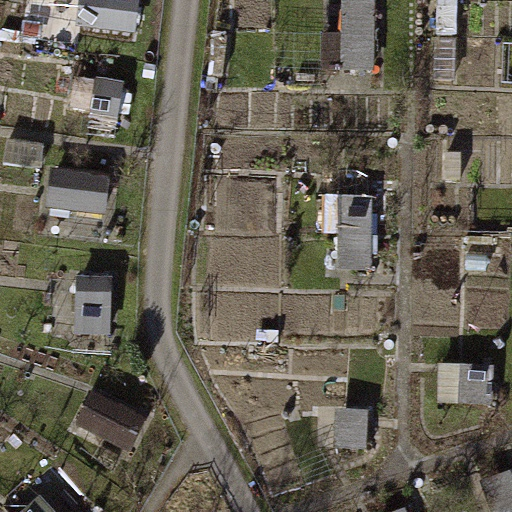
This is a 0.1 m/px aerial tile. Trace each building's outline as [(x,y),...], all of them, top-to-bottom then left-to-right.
[(91,0),(91,28),(143,29),(143,0),(91,0)] [(379,68),(380,0),(349,0),(347,67),(379,68)] [(111,209),(112,182),(56,180),(56,207),(111,209)] [(341,269),(376,269),(377,197),(343,196),(341,269)] [(117,334),(118,277),(81,276),(79,333),(117,334)] [(139,454),(156,420),(100,390),(82,424),(139,454)] [(25,511),(60,511),(41,495),(25,511)]
